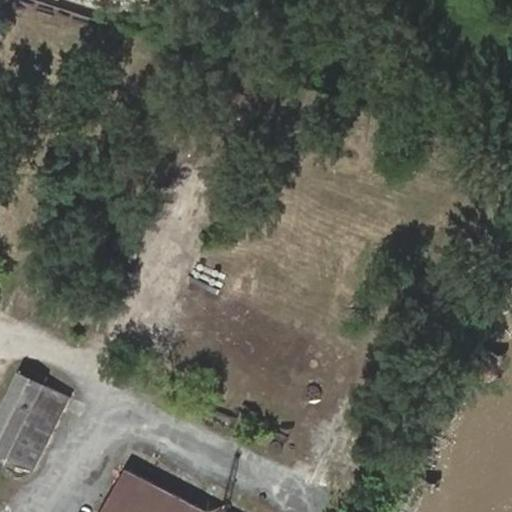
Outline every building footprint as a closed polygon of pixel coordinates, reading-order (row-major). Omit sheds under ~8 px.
[(0,419),(0,453),(10,458),(22,433),(26,425),(50,376),(27,365),(24,372),(15,389),(0,419)] [(26,425),(22,433),(48,447),(75,387),(50,376),(26,425)] [(22,433),(10,458),(36,471),(48,447),(22,433)] [(0,465),(4,468),(10,458),(0,453),(0,465)] [(132,469),(109,511),(213,511),(152,480),(132,469)]
